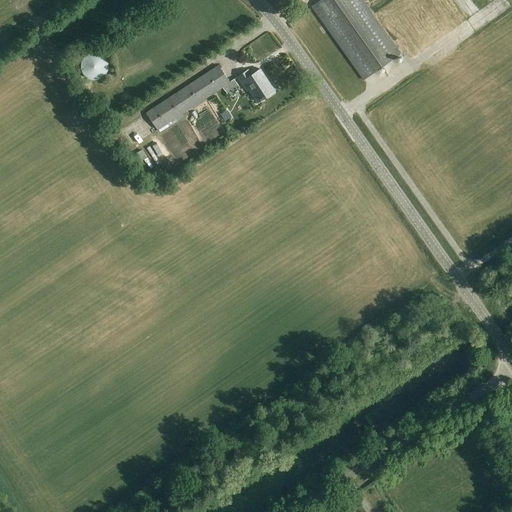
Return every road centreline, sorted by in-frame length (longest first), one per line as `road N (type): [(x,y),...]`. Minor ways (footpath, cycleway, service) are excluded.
road 1 (tertiary): [(511,357),(350,124),(245,0)]
road 2 (unclassified): [(294,511),(511,374)]
